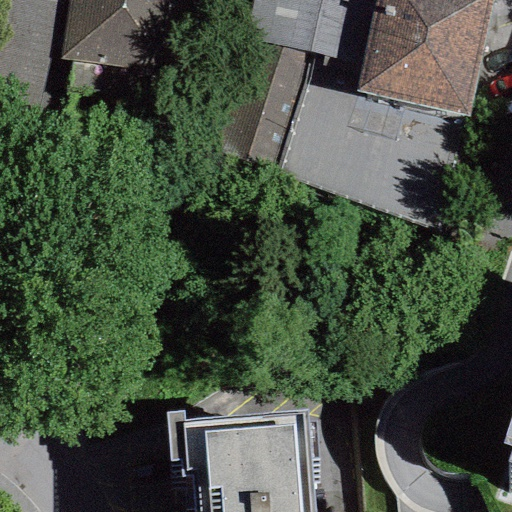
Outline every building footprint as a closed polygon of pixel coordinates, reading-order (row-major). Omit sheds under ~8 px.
[(68,0),(60,58),(170,74),(176,28),(180,0),(68,0)] [(197,0),(180,0),(176,28),(193,30),(197,0)] [(251,0),(244,38),(362,63),(375,0),(251,0)] [(375,0),(362,63),(355,93),(467,116),(491,0),(375,0)] [(182,413),(165,414),(172,511),(312,511),(304,411),(183,420),(182,413)] [(511,411),(501,443),(511,445),(511,448),(507,462),(511,463),(511,411)]
